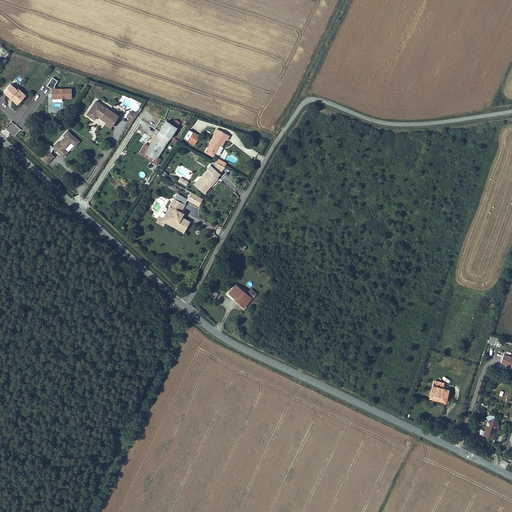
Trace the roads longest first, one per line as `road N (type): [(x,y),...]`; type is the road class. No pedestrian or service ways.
road 1 (residential): [(183,305),(303,103),(321,100),(401,125),(511,113)]
road 2 (tertiary): [(183,305),(227,340),(511,475)]
road 3 (tertiary): [(0,138),(183,305)]
